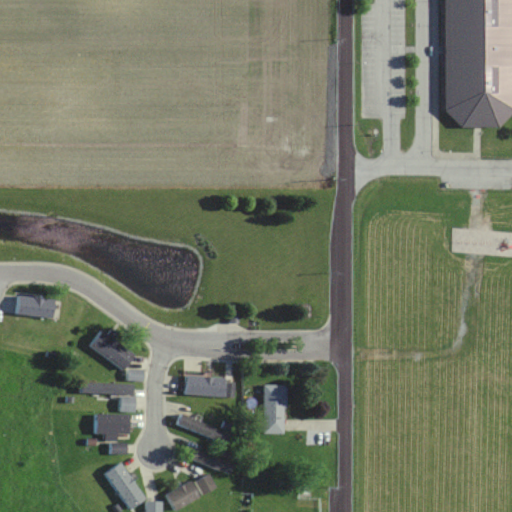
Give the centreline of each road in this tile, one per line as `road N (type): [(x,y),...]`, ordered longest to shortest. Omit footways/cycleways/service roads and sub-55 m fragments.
road 1 (residential): [(346,511),(345,0)]
road 2 (residential): [(171,343),(70,277),(0,273)]
road 3 (residential): [(171,343),(224,354),(346,354)]
road 4 (residential): [(346,335),(171,343)]
